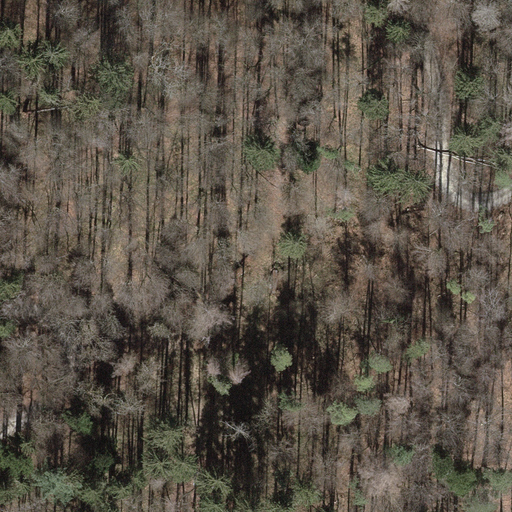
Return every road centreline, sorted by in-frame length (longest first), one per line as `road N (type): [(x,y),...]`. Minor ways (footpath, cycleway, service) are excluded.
road 1 (track): [(413,0),(433,73),(431,141),(440,187),(476,208),(511,201)]
road 2 (track): [(0,434),(69,394),(89,349),(66,310),(31,292),(0,303)]
